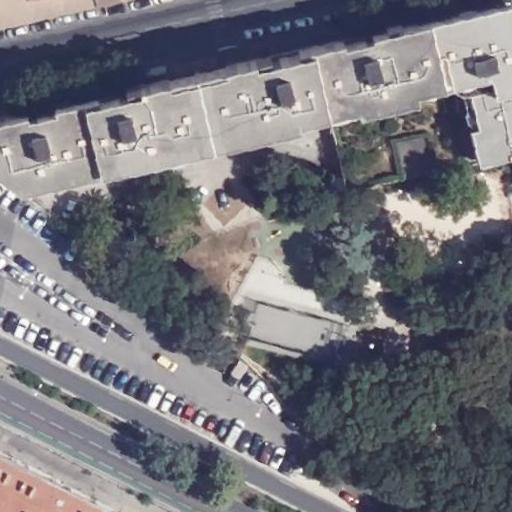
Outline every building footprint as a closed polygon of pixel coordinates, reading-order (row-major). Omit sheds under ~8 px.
[(24,109),(0,115),(0,174),(12,183),(20,189),(182,152),(209,146),(239,139),(326,119),(450,90),(466,161),(511,150),(511,11),(509,0),(500,0),(480,5),(367,31),(345,36),(339,37),(295,47),(258,55),(250,57),(221,64),(193,70),(165,76),(137,83),(129,85),(96,92),(52,103),(45,105),(24,109)] [(0,0),(0,12),(55,0),(0,0)] [(450,90),(326,119),(344,189),(466,161),(450,90)] [(12,183),(0,174),(0,199),(7,190),(12,183)] [(22,191),(20,189),(12,183),(7,190),(17,198),(22,191)] [(327,355),(337,322),(254,297),(244,330),(327,355)] [(108,511),(111,507),(0,450),(0,510),(3,511),(108,511)]
